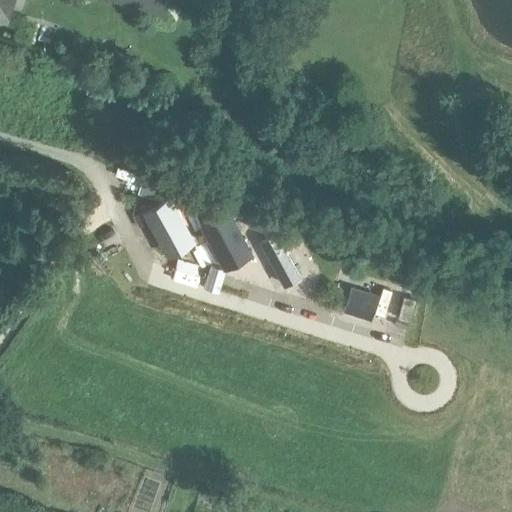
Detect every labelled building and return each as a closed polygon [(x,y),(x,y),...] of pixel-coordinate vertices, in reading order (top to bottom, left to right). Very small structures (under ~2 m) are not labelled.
[(0,0),(0,15),(6,17),(8,13),(6,13),(10,0),(0,0)] [(183,187),(129,170),(118,186),(150,244),(154,250),(158,254),(163,257),(226,276),(181,194),(183,187)] [(248,207),(183,187),(181,194),(226,276),(286,295),(244,218),(248,207)] [(327,308),(320,291),(338,235),(248,207),(244,218),(286,295),(327,308)] [(440,267),(338,235),(320,291),(327,308),(378,323),(373,336),(414,349),(440,267)]
